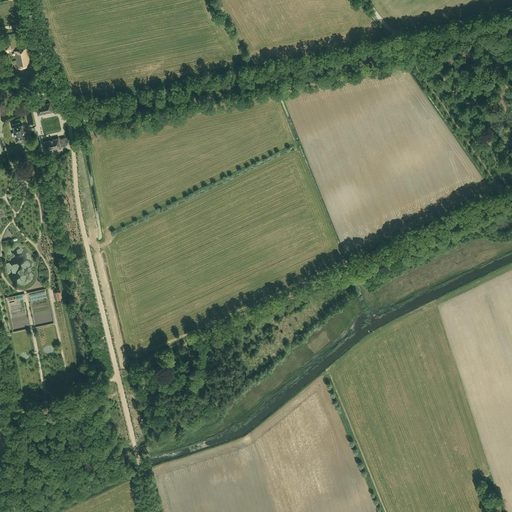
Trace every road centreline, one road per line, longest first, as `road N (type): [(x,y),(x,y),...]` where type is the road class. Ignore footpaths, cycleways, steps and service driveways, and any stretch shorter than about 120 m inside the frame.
road 1 (track): [(69,124),(73,218),(150,511)]
road 2 (unclassified): [(511,11),(396,30),(362,0)]
